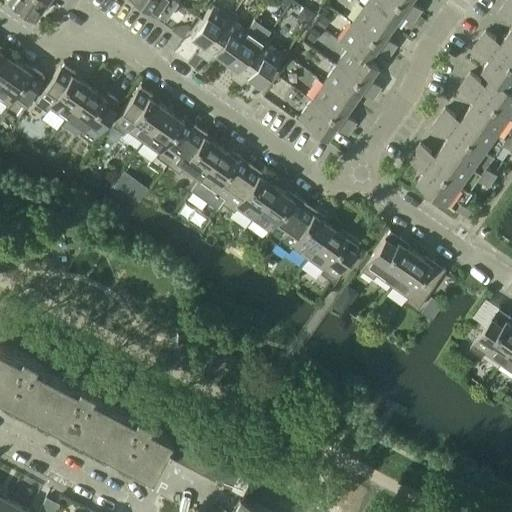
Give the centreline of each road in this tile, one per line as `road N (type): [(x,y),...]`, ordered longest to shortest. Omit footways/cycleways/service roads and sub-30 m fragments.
road 1 (residential): [(0,19),(40,46),(101,31),(314,177),(354,173)]
road 2 (residential): [(354,173),(410,94),(427,44),(459,0)]
road 3 (residential): [(354,173),(511,282)]
road 4 (residential): [(139,511),(0,437)]
